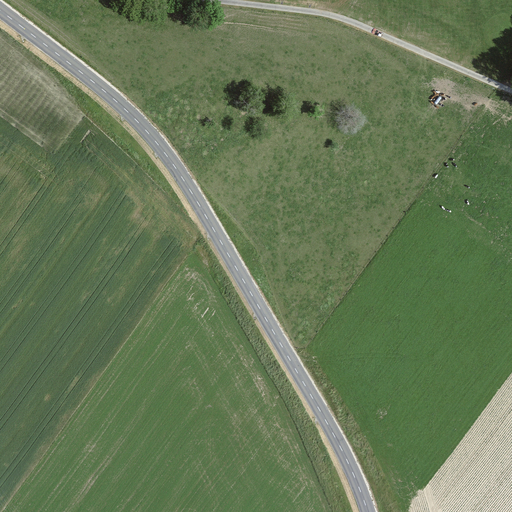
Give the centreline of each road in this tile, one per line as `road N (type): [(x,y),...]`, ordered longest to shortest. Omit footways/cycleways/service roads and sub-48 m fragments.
road 1 (tertiary): [(0,9),(123,107),(161,148),(298,368),(369,511)]
road 2 (track): [(216,0),(332,13),(511,91)]
